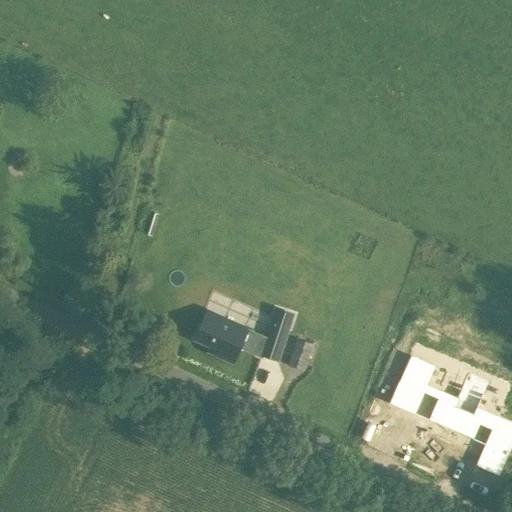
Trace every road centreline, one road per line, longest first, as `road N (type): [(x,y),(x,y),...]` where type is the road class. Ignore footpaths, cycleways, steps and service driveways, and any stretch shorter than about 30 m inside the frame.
road 1 (unclassified): [(465,511),(0,293)]
road 2 (track): [(66,323),(0,450)]
